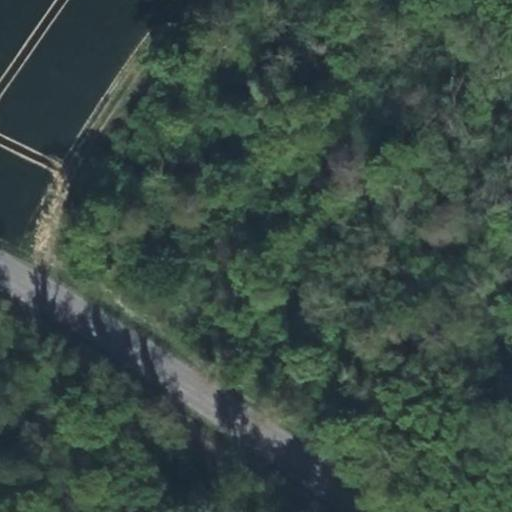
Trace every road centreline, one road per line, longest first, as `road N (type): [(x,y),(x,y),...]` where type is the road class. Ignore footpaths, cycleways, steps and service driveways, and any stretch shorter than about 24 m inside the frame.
road 1 (secondary): [(0,275),(381,511)]
road 2 (track): [(14,283),(107,103),(187,0)]
